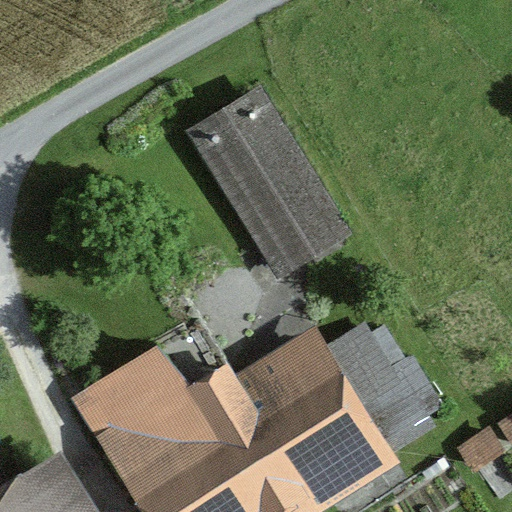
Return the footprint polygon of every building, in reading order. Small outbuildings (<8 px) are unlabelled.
[(201,135),(280,264),(339,228),(260,100),(201,135)] [(265,511),(435,406),(406,359),(379,376),(351,333),(246,399),(224,365),(184,391),(156,346),(77,397),(149,511),(265,511)] [(511,414),(501,422),(511,438),(511,414)] [(461,446),(473,463),(497,447),(485,429),(461,446)] [(56,511),(36,479),(0,501),(0,511),(56,511)]
